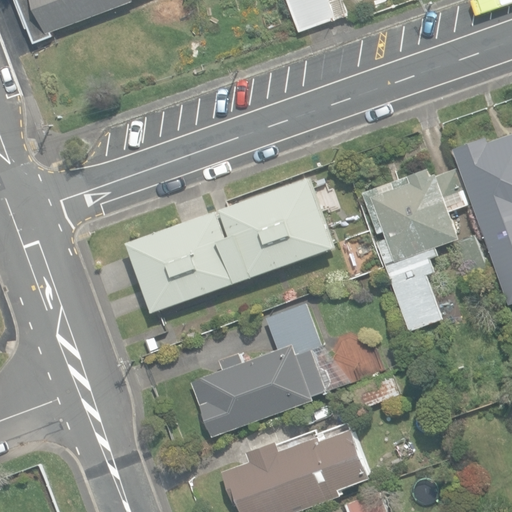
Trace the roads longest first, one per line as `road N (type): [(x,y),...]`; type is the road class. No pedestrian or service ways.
road 1 (residential): [(27,213),(511,40)]
road 2 (residential): [(27,213),(88,386)]
road 3 (residential): [(88,386),(134,511)]
